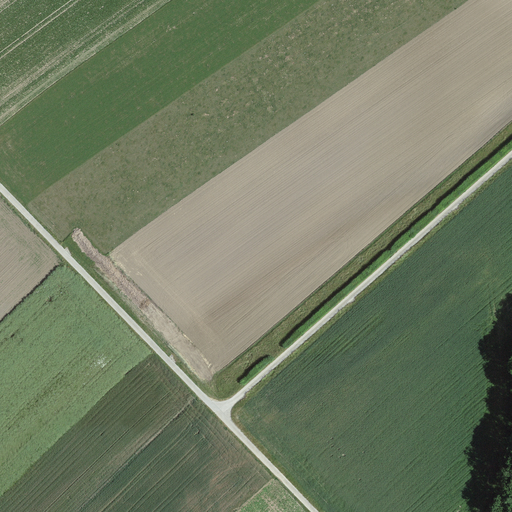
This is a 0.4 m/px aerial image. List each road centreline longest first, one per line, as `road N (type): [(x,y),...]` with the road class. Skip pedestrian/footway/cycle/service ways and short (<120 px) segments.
road 1 (track): [(511,155),(219,414),(313,511)]
road 2 (track): [(219,414),(0,186)]
